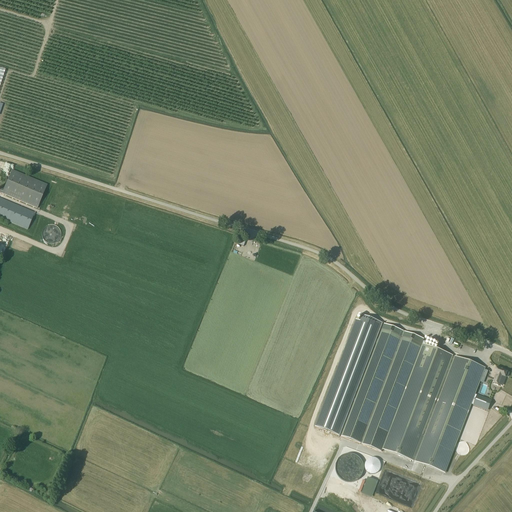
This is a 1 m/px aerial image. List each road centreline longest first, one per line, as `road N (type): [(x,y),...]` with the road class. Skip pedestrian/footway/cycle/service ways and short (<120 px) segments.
road 1 (unclassified): [(511,354),(396,310),(307,248),(0,152)]
road 2 (unclassified): [(431,511),(511,419)]
